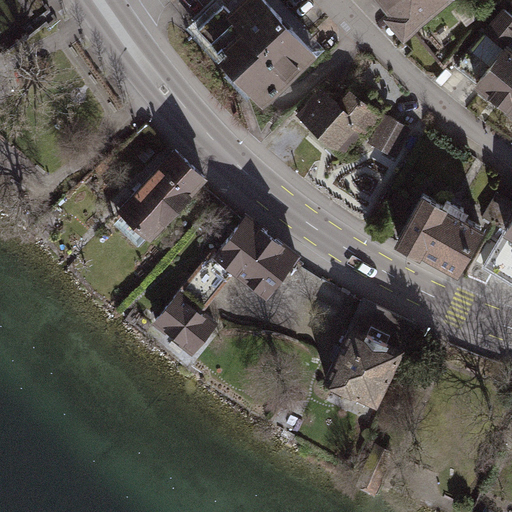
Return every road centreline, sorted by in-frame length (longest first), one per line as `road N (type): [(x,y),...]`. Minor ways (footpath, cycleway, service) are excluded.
road 1 (primary): [(511,327),(397,280),(286,207),(163,89),(112,18)]
road 2 (residential): [(337,0),(470,127),(511,155)]
